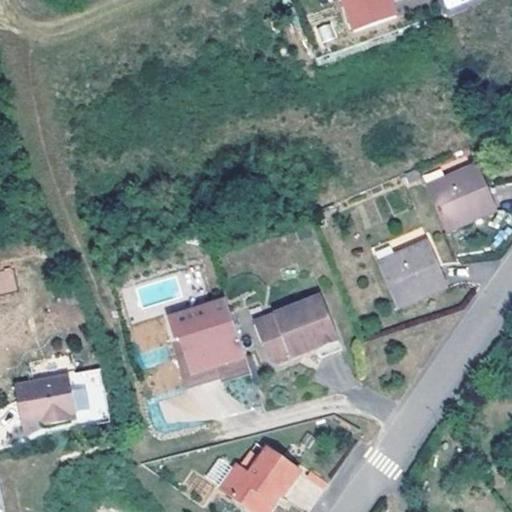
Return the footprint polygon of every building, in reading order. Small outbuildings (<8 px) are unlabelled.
[(392,0),(344,0),(355,31),(398,17),(392,0)] [(478,164),(427,186),(447,232),(471,222),(467,216),(495,204),(478,164)] [(495,204),(467,216),(471,222),(498,210),(495,204)] [(420,299),(417,292),(446,280),(429,241),(379,263),(399,308),(420,299)] [(446,280),(417,292),(420,299),(449,287),(446,280)] [(322,294),(255,321),(269,358),(278,362),(318,346),(322,357),(343,347),(322,294)] [(218,368),(246,357),(238,335),(224,301),(168,323),(177,346),(182,343),(194,375),(218,366),(218,368)] [(53,419),(54,425),(70,422),(69,416),(77,415),(69,375),(15,386),(23,424),(43,421),(53,419)] [(45,427),(54,425),(53,419),(43,421),(45,427)] [(283,496),(301,469),(267,447),(251,471),(239,463),(222,489),(258,511),(262,511),(276,492),(283,496)] [(272,511),(283,496),(276,492),(262,511),(272,511)]
